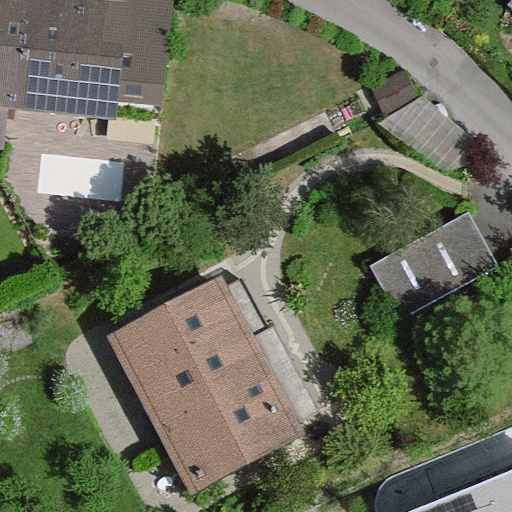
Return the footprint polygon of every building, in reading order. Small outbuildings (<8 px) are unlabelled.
[(130,0),(118,0),(118,18),(115,57),(165,61),(172,4),(130,0)] [(20,104),(30,8),(0,5),(0,151),(12,153),(20,104)] [(118,18),(30,8),(20,104),(110,115),(112,104),(161,110),(165,61),(115,57),(118,18)] [(424,91),(398,121),(456,171),(482,140),(424,91)] [(461,221),(375,270),(404,321),(491,274),(461,221)] [(244,345),(271,331),(244,281),(218,295),(244,345)] [(218,295),(124,344),(198,486),(292,438),(287,429),(244,345),(218,295)] [(244,345),(287,429),(317,414),(271,331),(244,345)]
